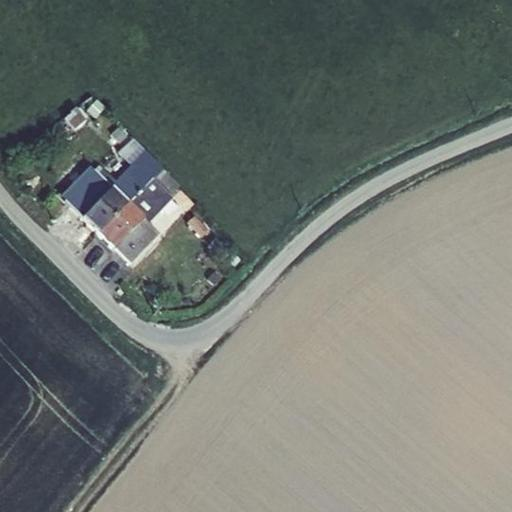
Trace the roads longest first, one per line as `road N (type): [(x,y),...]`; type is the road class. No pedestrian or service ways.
road 1 (unclassified): [(0,194),(118,315),(149,335),(186,340),(208,331),(330,215),(511,123)]
road 2 (track): [(72,511),(181,372),(186,340)]
